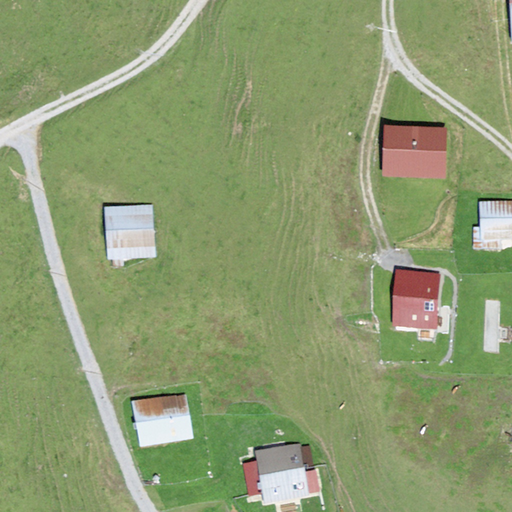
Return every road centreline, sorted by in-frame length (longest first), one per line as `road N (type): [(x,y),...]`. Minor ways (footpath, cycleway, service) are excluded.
road 1 (track): [(150,511),(59,280),(29,154),(23,142),(1,135)]
road 2 (track): [(0,136),(150,56),(198,0)]
road 3 (track): [(388,0),(400,59),(511,151)]
